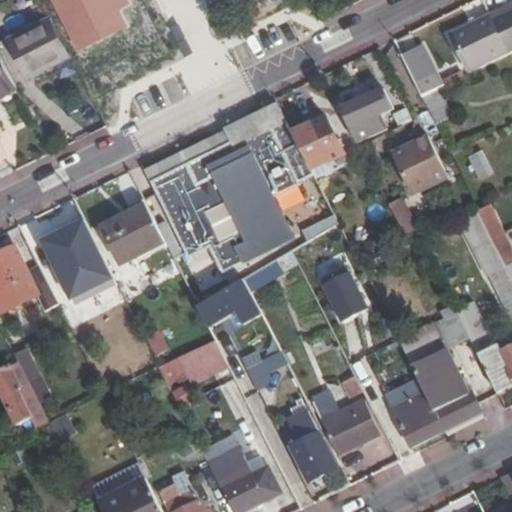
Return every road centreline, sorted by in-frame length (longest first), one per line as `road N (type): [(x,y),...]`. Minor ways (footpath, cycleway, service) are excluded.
road 1 (residential): [(0,206),(418,0)]
road 2 (residential): [(511,439),(365,511)]
